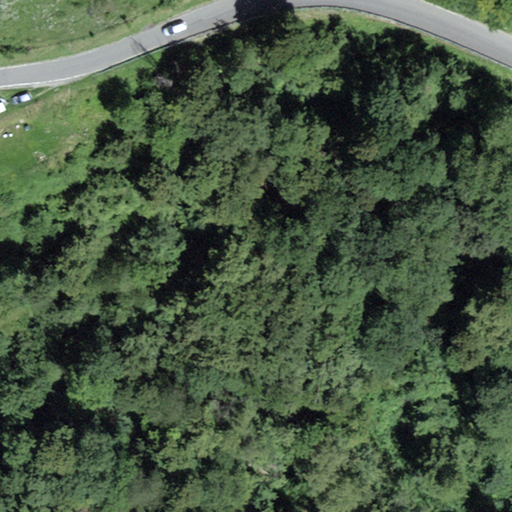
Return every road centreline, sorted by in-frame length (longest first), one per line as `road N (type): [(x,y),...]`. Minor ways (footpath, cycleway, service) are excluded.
road 1 (tertiary): [(253,0),(84,61),(0,78)]
road 2 (tertiary): [(511,52),(385,0)]
